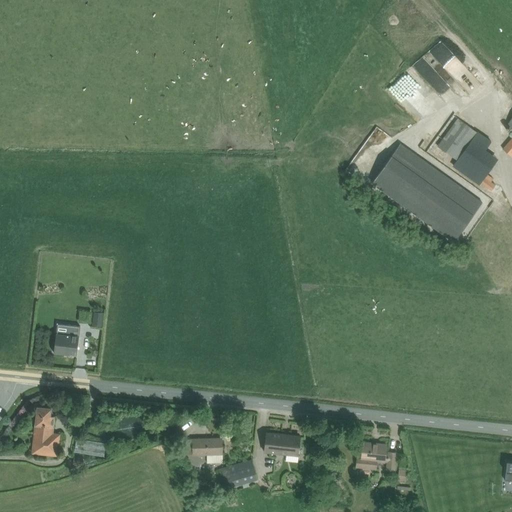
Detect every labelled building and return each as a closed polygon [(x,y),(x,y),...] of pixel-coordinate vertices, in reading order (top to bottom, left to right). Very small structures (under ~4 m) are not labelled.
[(405,69),(440,101),(455,86),(448,80),(462,65),(434,38),(405,69)] [(401,80),(397,84),(410,96),(414,92),(401,80)] [(453,163),(492,191),(499,181),(490,174),(500,159),(489,152),(495,143),(462,121),(444,148),(457,157),(453,163)] [(378,182),(458,239),(484,202),(404,145),(378,182)] [(54,352),(78,355),(81,326),(57,324),(54,352)] [(7,431),(26,403),(21,400),(2,427),(7,431)] [(36,406),(32,454),(59,456),(61,433),(54,433),(55,418),(51,417),(52,407),(36,406)] [(265,452),(299,456),(302,435),(268,431),(265,452)] [(217,437),(190,437),(190,454),(217,454),(217,437)] [(91,447),(92,442),(74,438),(73,444),(70,444),(69,449),(99,455),(101,449),(91,447)] [(378,469),(378,463),(387,463),(388,443),(363,441),(362,456),(358,456),(357,467),(378,469)] [(252,460),(219,470),(226,493),(259,482),(252,460)]
